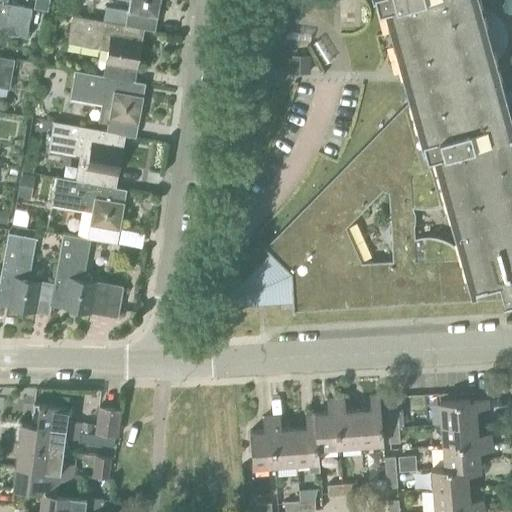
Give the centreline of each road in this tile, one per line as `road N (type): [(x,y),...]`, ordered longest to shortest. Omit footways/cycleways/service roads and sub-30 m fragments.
road 1 (residential): [(164,363),(208,0)]
road 2 (residential): [(164,363),(511,344)]
road 3 (residential): [(0,363),(164,363)]
